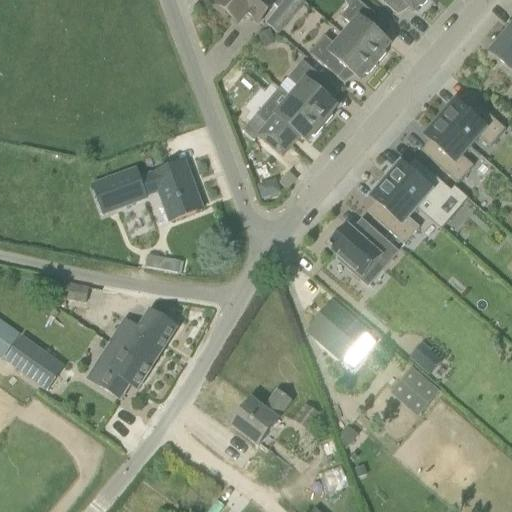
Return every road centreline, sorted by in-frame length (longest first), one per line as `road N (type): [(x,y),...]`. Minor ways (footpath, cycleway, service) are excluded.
road 1 (unclassified): [(93,511),(161,429),(268,249)]
road 2 (unclassified): [(268,249),(238,197),(168,0)]
road 3 (unclassified): [(268,249),(409,85)]
